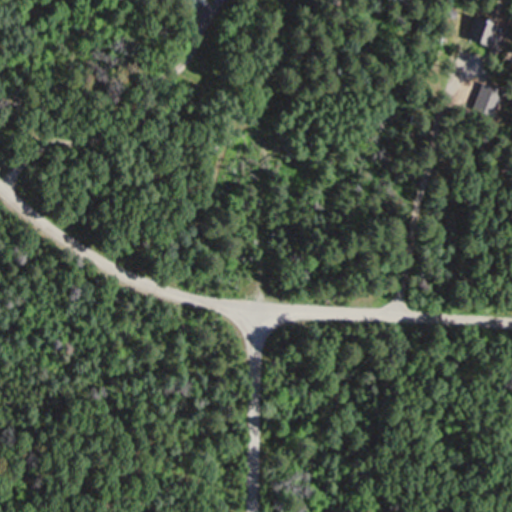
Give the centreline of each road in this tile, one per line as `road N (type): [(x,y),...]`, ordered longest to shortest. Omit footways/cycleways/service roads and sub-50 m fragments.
road 1 (residential): [(0,189),(126,278),(222,310),(511,321)]
road 2 (residential): [(252,511),(255,312)]
